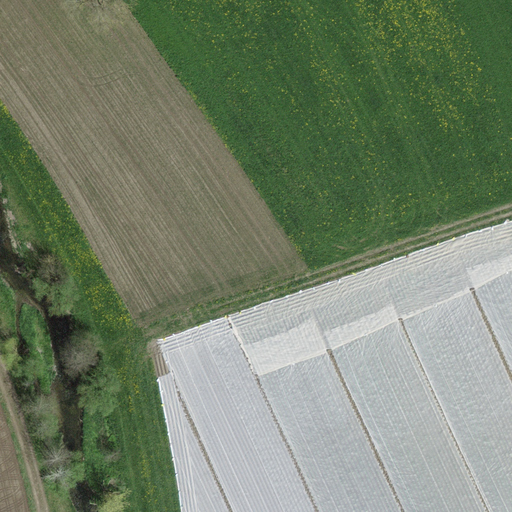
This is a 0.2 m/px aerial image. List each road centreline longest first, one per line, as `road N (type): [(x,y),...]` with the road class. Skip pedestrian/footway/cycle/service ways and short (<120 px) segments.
road 1 (track): [(94,364),(511,207)]
road 2 (track): [(43,511),(0,365)]
